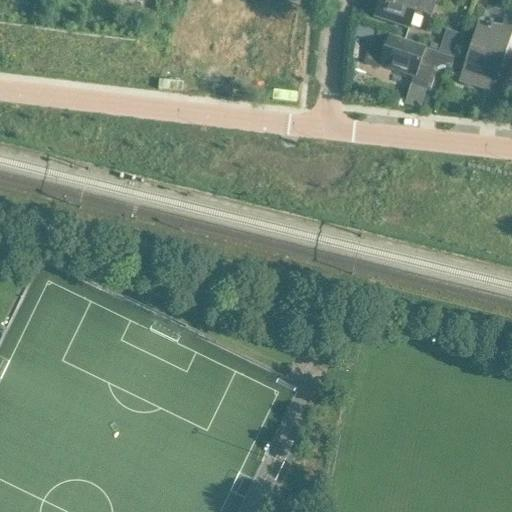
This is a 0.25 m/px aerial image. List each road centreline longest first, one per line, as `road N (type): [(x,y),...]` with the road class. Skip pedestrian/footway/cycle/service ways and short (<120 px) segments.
road 1 (residential): [(327,126),(0,89)]
road 2 (residential): [(511,148),(327,126)]
road 3 (residential): [(327,126),(341,0)]
